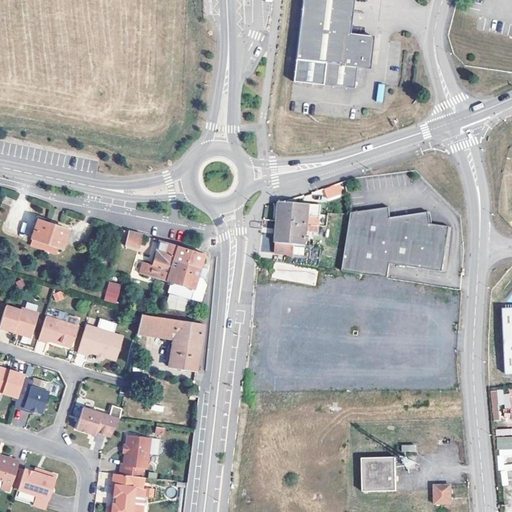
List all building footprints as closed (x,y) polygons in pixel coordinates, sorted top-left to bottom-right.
[(302,0),(293,83),(355,88),(357,65),(368,66),(372,36),(351,33),(354,0),(302,0)] [(379,84),(375,101),(382,103),(385,85),(379,84)] [(337,187),(325,192),(326,197),(338,192),(337,187)] [(277,204),(276,224),(317,227),(319,207),(294,205),(279,203),(277,204)] [(390,208),(349,216),(344,274),(388,281),(390,266),(443,274),(450,229),(430,226),(429,214),(391,219),(390,208)] [(60,224),(30,213),(23,231),(54,242),(60,224)] [(316,234),(317,227),(276,224),(275,234),(274,245),(278,245),(278,249),(285,249),(285,252),(292,252),(293,247),(304,248),(305,233),(316,234)] [(143,235),(128,232),(125,246),(139,249),(143,235)] [(205,254),(158,239),(157,244),(159,244),(152,266),(135,262),(132,272),(150,276),(194,290),(191,300),(202,303),(207,286),(206,282),(204,279),(198,277),(205,254)] [(285,265),(272,264),(266,312),(279,314),(285,265)] [(108,281),(103,300),(116,303),(121,284),(108,281)] [(53,294),(56,302),(64,298),(61,291),(53,294)] [(178,306),(162,303),(160,311),(177,314),(178,306)] [(22,310),(7,305),(0,327),(15,331),(16,327),(23,329),(22,331),(25,335),(30,336),(34,334),(40,313),(23,308),(22,310)] [(130,327),(133,328),(166,334),(161,360),(189,364),(196,318),(134,308),(130,327)] [(67,317),(65,323),(77,327),(79,321),(78,318),(69,316),(67,317)] [(65,323),(47,317),(40,339),(48,342),(49,340),(60,344),(60,342),(65,343),(64,345),(70,346),(73,345),(78,327),(77,327),(65,323)] [(286,327),(266,325),(265,335),(285,337),(286,327)] [(124,337),(87,326),(79,352),(90,356),(91,351),(98,354),(112,358),(117,360),(124,337)] [(112,358),(98,354),(97,358),(111,362),(112,358)] [(17,372),(18,368),(4,364),(2,366),(0,365),(0,388),(10,391),(17,372)] [(35,407),(42,385),(39,384),(25,380),(26,375),(17,372),(10,391),(7,401),(17,404),(18,401),(25,404),(35,407)] [(27,372),(26,375),(25,380),(39,384),(42,376),(27,372)] [(503,389),(490,391),(494,420),(500,419),(499,412),(511,410),(511,418),(511,417),(511,390),(504,391),(503,389)] [(112,414),(113,409),(76,398),(69,423),(82,427),(83,424),(89,426),(103,430),(112,414)] [(498,458),(511,457),(511,428),(498,428),(498,458)] [(142,433),(120,431),(119,441),(118,448),(116,460),(114,460),(113,470),(135,472),(135,464),(139,464),(142,433)] [(397,491),(396,457),(363,458),(364,492),(397,491)] [(0,459),(0,481),(4,482),(2,489),(12,491),(20,461),(12,459),(11,462),(0,459)] [(48,508),(57,476),(48,473),(46,477),(37,474),(28,471),(22,490),(38,495),(36,504),(48,508)] [(134,511),(137,490),(147,491),(148,479),(117,476),(115,496),(117,500),(120,500),(120,508),(117,508),(116,510),(113,511),(134,511)] [(436,486),(436,504),(452,504),(452,486),(436,486)]
